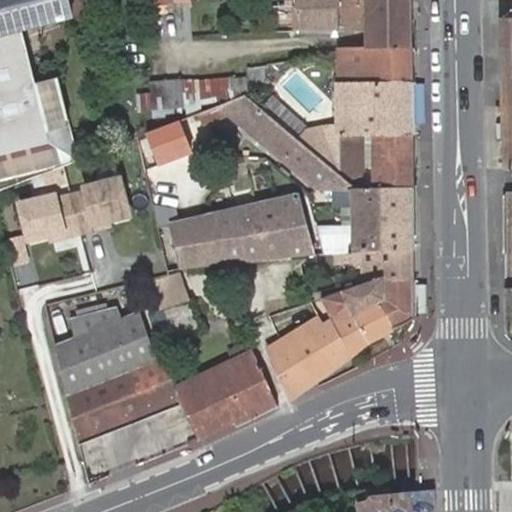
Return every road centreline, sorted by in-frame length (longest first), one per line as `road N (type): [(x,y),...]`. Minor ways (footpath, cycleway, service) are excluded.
road 1 (tertiary): [(462,378),(346,401),(103,511)]
road 2 (primary): [(456,0),(462,378)]
road 3 (primary): [(462,378),(466,511)]
